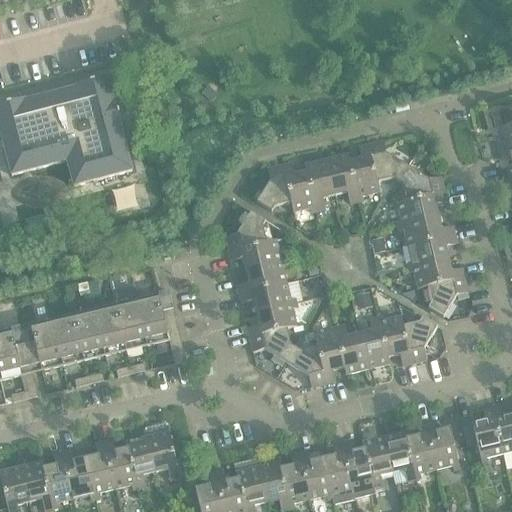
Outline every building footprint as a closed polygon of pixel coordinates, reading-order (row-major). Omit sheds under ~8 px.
[(23,101),(0,107),(0,134),(11,177),(67,162),(73,188),(132,173),(119,125),(121,125),(107,79),(77,87),(77,89),(24,103),(23,101)] [(509,112),(492,116),(497,138),(511,134),(511,103),(507,104),(509,112)] [(511,134),(497,138),(489,140),(494,163),(510,159),(509,158),(511,157),(511,134)] [(400,185),(398,184),(407,169),(385,155),(383,144),(367,147),(376,185),(377,185),(393,181),(396,183),(393,188),(397,189),(400,185)] [(379,194),(377,185),(376,185),(367,147),(358,150),(361,161),(350,164),(349,164),(358,204),(363,203),(362,198),(379,194)] [(349,164),(350,164),(348,157),(326,162),(334,198),(346,195),(349,206),(358,204),(349,164)] [(511,168),(511,169),(501,173),(503,181),(511,179),(511,157),(509,158),(510,159),(511,168)] [(325,212),(322,201),(334,198),(326,162),(304,167),(306,174),(307,174),(316,214),(325,212)] [(292,165),(283,167),(292,205),(291,205),(293,215),(310,211),(311,215),(316,214),(307,174),(306,174),(294,177),(292,165)] [(283,167),(267,171),(270,183),(256,205),(271,214),(274,209),(291,205),(292,205),(283,167)] [(407,169),(398,184),(400,185),(403,187),(407,203),(407,204),(444,195),(441,179),(429,182),(407,169)] [(511,179),(503,181),(505,190),(511,188),(511,179)] [(438,219),(435,207),(446,204),(444,195),(407,204),(407,203),(397,205),(401,223),(396,224),(397,229),(438,219)] [(266,245),(262,228),(265,223),(251,214),(237,236),(225,239),(229,255),(266,246),(266,245)] [(26,224),(29,235),(45,231),(42,219),(26,224)] [(454,237),(452,228),(441,231),(438,219),(397,229),(399,233),(403,232),(407,248),(454,237)] [(448,261),(445,249),(457,246),(454,237),(407,248),(403,250),(408,271),(448,261)] [(381,240),(370,243),(372,255),(384,253),(381,240)] [(266,246),(229,255),(231,264),(243,261),(246,273),(286,263),(285,259),(280,260),(276,242),(266,245),(266,246)] [(427,288),(464,279),(462,270),(451,273),(448,261),(408,271),(409,275),(413,274),(418,292),(427,289),(427,288)] [(286,263),(246,273),(249,285),(237,288),(239,297),(286,286),(282,269),(287,268),(286,263)] [(315,266),(307,268),(310,277),(318,275),(315,266)] [(431,306),(428,311),(443,320),(457,298),(468,295),(464,279),(427,288),(427,289),(431,306)] [(119,282),(112,284),(114,292),(115,291),(117,302),(128,300),(125,284),(120,285),(119,282)] [(86,285),(77,287),(79,298),(89,295),(86,285)] [(286,286),(239,297),(241,306),(253,303),(256,315),(296,305),(295,301),(290,302),(286,286)] [(169,293),(0,333),(0,382),(21,378),(25,394),(27,401),(37,399),(32,375),(169,343),(174,366),(185,363),(169,293)] [(368,295),(356,298),(359,309),(371,306),(368,295)] [(259,327),(247,330),(249,339),(286,330),(287,331),(296,329),(292,311),(297,310),(296,305),(256,315),(259,327)] [(382,319),(377,320),(387,360),(388,360),(399,357),(402,369),(411,367),(402,329),(403,329),(401,319),(383,323),(382,319)] [(371,333),(359,336),(368,372),(390,367),(388,360),(387,360),(377,320),(369,322),(371,333)] [(403,329),(402,329),(411,367),(426,363),(424,351),(437,329),(422,320),(419,325),(403,329)] [(344,328),(335,330),(345,370),(344,370),(345,377),(368,372),(359,336),(347,339),(344,328)] [(286,330),(249,339),(253,355),(265,352),(286,365),(295,350),(294,349),(291,347),(287,331),(286,330)] [(332,336),(314,340),(316,349),(318,349),(327,386),(335,384),(333,373),(344,370),(345,370),(335,330),(331,331),(332,336)] [(295,350),(286,365),(308,378),(311,390),(327,386),(318,349),(316,349),(300,353),(297,351),(300,347),(297,345),(294,349),(295,350)] [(143,366),(130,369),(131,376),(145,373),(143,366)] [(130,369),(116,372),(117,380),(131,376),(130,369)] [(102,376),(88,379),(90,386),(103,383),(102,376)] [(88,379),(74,382),(76,390),(90,386),(88,379)] [(25,394),(11,397),(13,404),(27,401),(25,394)] [(500,407),(491,409),(502,456),(511,453),(511,416),(503,419),(500,407)] [(485,423),(472,426),(481,466),(487,465),(486,460),(502,456),(491,409),(482,411),(485,423)] [(424,425),(436,472),(452,468),(453,473),(459,471),(449,431),(436,434),(433,423),(424,425)] [(147,439),(155,474),(167,471),(170,483),(180,481),(167,425),(145,431),(147,439)] [(424,425),(416,427),(418,439),(408,441),(406,441),(416,482),(420,480),(419,476),(436,472),(424,425)] [(406,441),(408,441),(406,434),(384,440),(392,475),(395,486),(407,484),(416,482),(406,441)] [(143,477),(155,474),(147,439),(125,444),(126,451),(127,451),(137,491),(146,489),(143,477)] [(384,440),(361,445),(363,452),(364,451),(374,492),(383,490),(380,478),(392,475),(384,440)] [(112,442),(104,444),(115,491),(131,487),(132,492),(137,491),(127,451),(126,451),(115,454),(112,442)] [(364,451),(363,452),(352,454),(349,443),(341,445),(354,501),(375,496),(374,492),(364,451)] [(98,458),(85,461),(95,501),(100,500),(99,495),(115,491),(104,444),(95,446),(98,458)] [(334,459),(322,461),(332,502),(333,508),(354,503),(354,501),(341,445),(332,447),(334,459)] [(95,501),(85,461),(73,464),(70,452),(62,454),(73,501),(89,497),(90,502),(95,501)] [(332,502),(322,461),(310,464),(307,453),(298,455),(310,502),(326,498),(327,503),(332,502)] [(57,505),(73,501),(62,454),(53,456),(56,468),(44,471),(43,471),(53,511),(58,510),(57,505)] [(290,457),(293,469),(281,471),(280,471),(290,511),(294,510),(293,506),(310,502),(298,455),(290,457)] [(255,461),(233,466),(237,482),(238,481),(245,511),(254,511),(254,508),(266,505),(258,469),(255,461)] [(43,471),(44,471),(43,464),(21,469),(29,504),(41,502),(43,511),(49,511),(53,511),(43,471)] [(288,511),(290,511),(280,471),(281,471),(280,464),(258,469),(266,505),(278,502),(280,511),(288,511)] [(17,511),(17,507),(29,504),(21,469),(0,473),(0,480),(7,511),(17,511)] [(245,511),(238,481),(237,482),(226,484),(223,473),(214,475),(223,511),(245,511)] [(223,511),(214,475),(206,477),(208,489),(195,492),(199,511),(223,511)]
